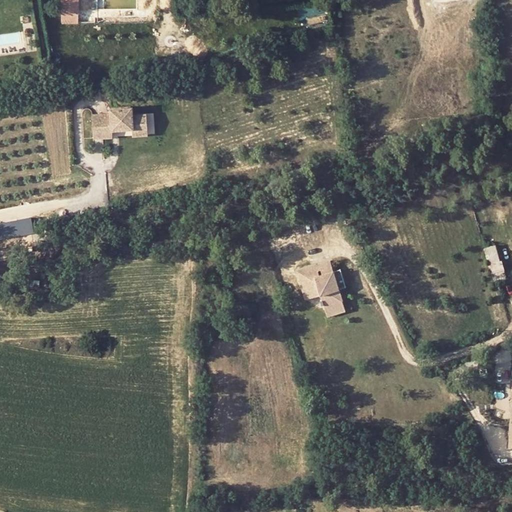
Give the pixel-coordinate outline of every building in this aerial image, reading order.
[(68,0),(61,0),(62,24),(78,24),(78,19),(67,20),(68,0)] [(78,19),(78,0),(68,0),(67,20),(78,19)] [(132,104),(111,106),(112,108),(93,109),(94,133),(104,132),(103,127),(113,127),(113,124),(120,123),(120,126),(147,124),(147,111),(132,112),(132,104)] [(147,124),(133,125),(133,133),(148,132),(147,124)] [(31,216),(0,219),(0,238),(32,235),(31,216)] [(484,246),(490,264),(501,261),(496,243),(484,246)] [(297,270),(303,292),(319,287),(321,294),(326,309),(344,304),(331,259),(320,263),(323,273),(316,275),(313,265),(297,270)] [(504,271),(501,261),(490,264),(494,274),(504,271)] [(320,263),(313,265),(316,275),(323,273),(320,263)] [(319,287),(303,292),(305,299),(321,294),(319,287)] [(344,304),(326,309),(328,316),(346,310),(344,304)]
